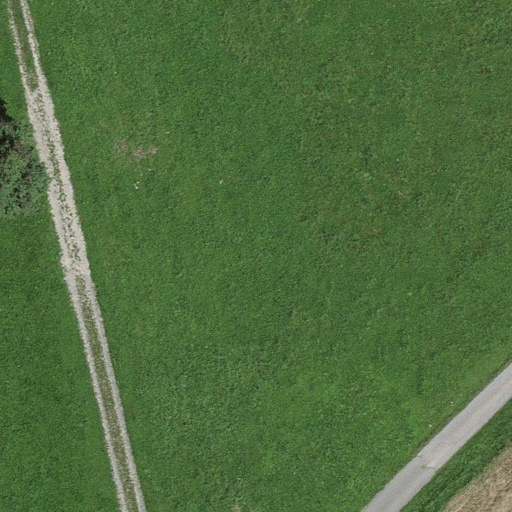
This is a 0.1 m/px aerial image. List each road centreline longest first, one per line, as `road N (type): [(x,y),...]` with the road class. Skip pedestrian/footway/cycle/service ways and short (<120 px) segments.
road 1 (track): [(145,511),(20,0)]
road 2 (track): [(392,511),(511,389)]
